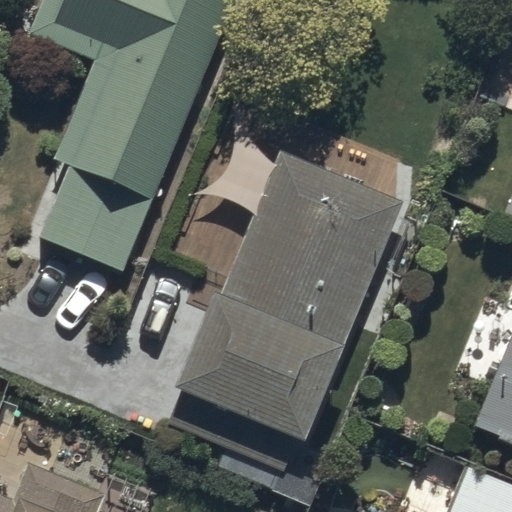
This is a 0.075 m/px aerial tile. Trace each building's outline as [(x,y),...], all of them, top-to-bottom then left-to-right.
[(41,0),(25,39),(92,66),(52,164),(68,170),(38,244),(121,277),(233,0),(41,0)] [(400,208),(279,159),(219,306),(209,302),(170,398),(176,400),(164,429),(281,476),(293,449),(300,452),(400,208)] [(511,335),(473,433),(511,449),(511,335)] [(10,504),(0,499),(0,511),(101,511),(107,498),(26,465),(10,504)] [(511,511),(511,488),(466,470),(448,511),(511,511)]
